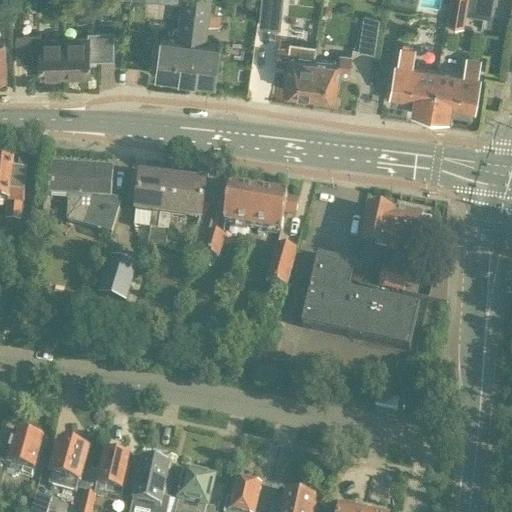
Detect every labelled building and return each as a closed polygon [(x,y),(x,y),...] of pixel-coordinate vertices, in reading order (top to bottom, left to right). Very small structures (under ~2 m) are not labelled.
[(211,0),(157,0),(170,2),(170,0),(181,0),(178,29),(173,28),(173,32),(190,33),(206,36),(208,25),(211,25),(213,14),(210,13),(211,0)] [(283,0),(261,0),(259,21),(281,23),(283,0)] [(389,0),(388,7),(416,11),(417,0),(389,0)] [(464,26),(468,0),(449,0),(445,23),(464,26)] [(220,14),(213,14),(211,25),(219,26),(220,14)] [(377,32),(380,16),(364,14),(361,30),(377,32)] [(88,37),(64,37),(65,76),(90,75),(90,59),(114,58),(114,30),(88,31),(88,37)] [(156,73),(191,77),(194,53),(193,53),(194,40),(189,40),(190,33),(173,32),(168,32),(167,37),(161,36),(156,73)] [(40,76),(65,76),(64,37),(40,38),(40,33),(15,34),(15,61),(40,60),(40,76)] [(205,42),(206,36),(190,33),(189,40),(194,40),(193,53),(194,53),(191,77),(215,81),(220,44),(205,42)] [(433,102),(438,68),(413,64),(415,49),(401,46),(399,62),(397,62),(392,95),(415,98),(413,108),(432,111),(433,102)] [(312,81),(315,60),(289,56),(290,49),(279,48),(277,61),(288,63),(285,90),(310,93),(312,81)] [(312,81),(310,93),(336,97),(340,70),(351,71),(353,57),(340,55),(339,63),(315,60),(312,81)] [(464,73),(438,68),(433,102),(432,111),(450,114),(451,104),(475,108),(481,75),(479,75),(481,59),(467,57),(464,73)] [(12,166),(0,165),(0,206),(6,207),(4,223),(18,225),(20,209),(21,209),(26,169),(12,167),(12,166)] [(110,175),(51,171),(50,196),(41,194),(36,220),(48,224),(51,207),(50,207),(52,198),(67,199),(67,204),(68,204),(67,222),(110,236),(120,205),(109,201),(110,175)] [(163,188),(164,182),(139,179),(135,215),(159,218),(163,188)] [(163,188),(159,218),(157,232),(155,250),(165,251),(168,218),(198,221),(199,218),(200,218),(203,186),(164,182),(163,188)] [(251,231),(258,194),(230,189),(223,226),(251,231)] [(286,198),(258,194),(251,231),(280,236),(283,217),(294,219),(297,203),(285,201),(286,198)] [(360,246),(387,251),(394,216),(368,211),(360,246)] [(394,216),(387,251),(397,253),(398,247),(416,250),(420,234),(428,235),(430,223),(422,222),(423,219),(394,213),(394,216)] [(198,265),(200,257),(206,233),(194,230),(186,261),(198,265)] [(147,249),(155,250),(157,232),(149,232),(147,249)] [(222,238),(206,233),(200,257),(216,262),(222,238)] [(28,244),(14,241),(9,269),(24,271),(28,244)] [(294,253),(276,248),(265,286),(284,291),(294,253)] [(353,270),(318,262),(302,329),(408,354),(418,309),(348,293),(353,270)] [(135,270),(107,263),(98,298),(125,306),(135,270)] [(379,290),(406,296),(410,277),(383,271),(379,290)] [(10,456),(0,452),(0,492),(4,479),(12,481),(16,480),(20,478),(23,475),(23,472),(34,475),(43,442),(15,434),(10,456)] [(59,447),(47,489),(74,497),(86,454),(59,447)] [(87,486),(86,486),(80,507),(81,507),(79,511),(92,511),(93,510),(94,510),(97,498),(107,500),(107,498),(120,501),(122,493),(123,493),(130,462),(103,456),(100,471),(91,469),(87,486)] [(142,463),(131,511),(167,511),(169,502),(163,501),(169,469),(142,463)] [(214,481),(185,474),(175,511),(218,511),(219,510),(207,508),(214,481)] [(255,511),(261,488),(236,482),(232,501),(227,500),(224,511),(255,511)] [(281,511),(313,511),(316,502),(285,496),(281,511)] [(47,511),(50,502),(36,498),(31,511),(47,511)]
